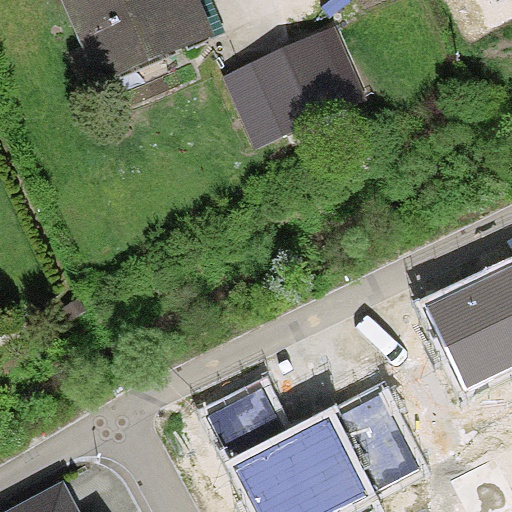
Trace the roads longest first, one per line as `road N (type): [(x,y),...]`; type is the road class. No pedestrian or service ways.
road 1 (residential): [(112,423),(511,224)]
road 2 (residential): [(0,491),(112,423)]
